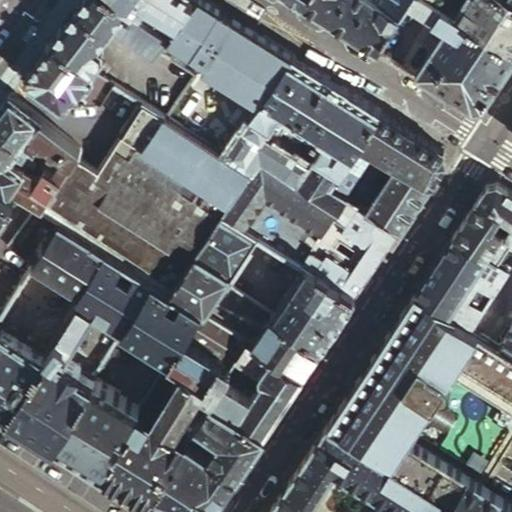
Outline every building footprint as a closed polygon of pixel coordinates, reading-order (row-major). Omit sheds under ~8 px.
[(126,26),(161,48),(169,35),(171,33),(135,10),(119,0),(79,0),(38,54),(22,75),(60,104),(67,103),(73,95),(78,96),(91,78),(88,74),(93,67),(102,56),(102,48),(98,45),(115,21),(126,26)] [(176,24),(191,0),(119,0),(135,10),(140,2),(176,24)] [(232,14),(210,0),(191,0),(176,24),(171,33),(169,35),(192,50),(193,49),(205,56),(201,63),(260,100),(292,51),(276,41),(268,36),(232,14)] [(302,0),(338,23),(377,47),(392,25),(397,17),(379,4),(380,2),(376,0),(302,0)] [(381,0),(380,2),(379,4),(397,17),(408,1),(408,0),(381,0)] [(446,26),(415,72),(471,108),(481,104),(511,58),(511,56),(452,17),(426,0),(408,0),(408,1),(446,26)] [(511,0),(462,0),(452,17),(511,56),(511,0)] [(404,36),(390,56),(400,62),(415,72),(446,26),(408,1),(397,17),(392,25),(403,32),(404,36)] [(171,33),(176,24),(140,2),(135,10),(171,33)] [(392,25),(377,47),(390,56),(404,36),(403,32),(392,25)] [(169,35),(161,48),(196,71),(201,63),(205,56),(193,49),(192,50),(169,35)] [(260,100),(254,109),(225,155),(248,170),(256,157),(336,207),(346,193),(331,183),(343,164),(380,107),(338,80),(292,51),(260,100)] [(115,82),(93,67),(88,74),(91,78),(78,96),(73,95),(67,103),(101,101),(114,83),(115,82)] [(42,115),(11,91),(4,100),(0,105),(0,114),(28,135),(42,115)] [(62,181),(43,211),(60,222),(62,223),(106,251),(154,281),(168,289),(190,257),(195,248),(222,208),(248,170),(225,155),(170,119),(167,117),(140,99),(120,131),(97,167),(78,155),(70,167),(62,181)] [(396,159),(429,180),(446,156),(443,147),(408,125),(380,107),(343,164),(358,174),(377,146),(396,159)] [(0,114),(0,127),(22,143),(28,135),(0,114)] [(70,167),(78,155),(82,149),(81,147),(42,115),(28,135),(35,140),(70,167)] [(0,184),(7,189),(23,168),(10,159),(22,143),(0,127),(0,184)] [(35,140),(28,135),(22,143),(29,148),(35,140)] [(29,148),(22,143),(10,159),(23,168),(34,152),(29,148)] [(346,193),(366,205),(396,159),(377,146),(358,174),(343,164),(331,183),(346,193)] [(241,220),(261,190),(322,229),(332,214),(336,207),(256,157),(248,170),(222,208),(241,220)] [(366,205),(399,226),(418,197),(429,180),(396,159),(366,205)] [(23,168),(7,189),(15,194),(35,206),(43,211),(62,181),(45,170),(39,179),(23,168)] [(486,183),(476,198),(511,220),(511,189),(497,180),(486,183)] [(0,213),(15,194),(7,189),(0,184),(0,213)] [(258,230),(294,254),(303,259),(311,246),(313,244),(322,229),(261,190),(241,220),(258,230)] [(304,260),(355,291),(378,258),(399,226),(366,205),(346,193),(336,207),(332,214),(342,221),(338,228),(364,246),(354,261),(327,244),(323,251),(313,244),(311,246),(303,259),(304,260)] [(465,216),(452,235),(484,255),(499,264),(511,245),(511,243),(511,220),(476,198),(465,216)] [(43,211),(35,206),(8,243),(35,262),(60,222),(43,211)] [(190,257),(224,280),(230,272),(258,230),(241,220),(222,208),(195,248),(190,257)] [(60,222),(35,262),(33,265),(79,295),(106,251),(62,223),(60,222)] [(433,262),(413,292),(447,312),(484,255),(452,235),(433,262)] [(511,245),(499,264),(507,269),(511,272),(511,245)] [(63,320),(7,409),(17,415),(44,432),(56,439),(94,378),(79,368),(82,363),(66,353),(94,311),(124,330),(154,281),(106,251),(79,295),(63,320)] [(484,255),(447,312),(469,326),(497,343),(511,320),(511,316),(486,301),(507,269),(499,264),(484,255)] [(190,257),(168,289),(203,311),(224,280),(190,257)] [(270,311),(319,344),(340,313),(355,291),(304,260),(270,311)] [(224,280),(203,311),(247,339),(250,340),(270,311),(224,280)] [(168,289),(154,281),(124,330),(172,360),(187,337),(203,311),(168,289)] [(345,393),(327,421),(388,459),(391,461),(407,437),(452,368),(511,405),(511,352),(497,343),(469,326),(447,312),(413,292),(345,393)] [(0,317),(0,404),(7,409),(63,320),(48,311),(30,339),(9,325),(23,303),(23,298),(16,293),(0,317)] [(203,311),(187,337),(230,365),(247,339),(203,311)] [(270,311),(250,340),(301,372),(312,355),(319,344),(270,311)] [(511,320),(497,343),(511,352),(511,320)] [(141,409),(104,468),(117,476),(147,496),(185,437),(185,436),(175,429),(202,386),(213,393),(230,365),(187,337),(172,360),(169,365),(180,372),(152,416),(141,409)] [(250,340),(247,339),(230,365),(213,393),(211,395),(263,429),(282,401),(301,372),(250,340)] [(144,405),(141,409),(152,416),(180,372),(169,365),(144,405)] [(94,378),(56,439),(75,451),(104,468),(141,409),(144,405),(96,375),(94,378)] [(196,419),(211,395),(213,393),(202,386),(175,429),(185,436),(196,419)] [(235,470),(263,429),(211,395),(196,419),(204,424),(210,428),(219,433),(207,452),(235,470)] [(204,424),(196,419),(185,436),(185,437),(192,442),(198,446),(210,428),(204,424)] [(388,459),(327,421),(288,478),(265,511),(304,511),(303,511),(333,465),(370,488),(388,459)] [(185,437),(147,496),(158,502),(173,511),(206,511),(220,493),(235,470),(207,452),(198,446),(192,442),(185,437)] [(391,461),(451,498),(467,473),(407,437),(391,461)] [(391,461),(388,459),(370,488),(408,511),(409,510),(413,511),(442,511),(451,498),(391,461)] [(442,511),(511,511),(511,499),(484,483),(476,478),(467,473),(451,498),(442,511)]
